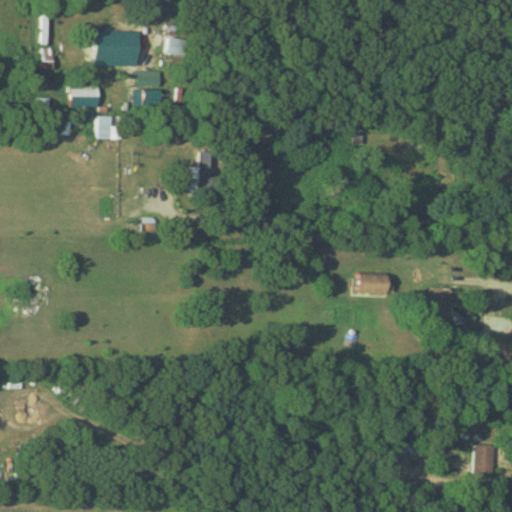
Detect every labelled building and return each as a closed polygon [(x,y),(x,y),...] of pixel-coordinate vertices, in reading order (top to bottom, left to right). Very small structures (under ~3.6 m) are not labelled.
[(164,52),(184,56),(187,41),(167,36),(164,52)] [(137,58),(137,40),(94,40),(94,58),(137,58)] [(68,107),(97,107),(97,85),(68,85),(68,107)] [(118,138),(118,118),(96,118),(96,138),(118,138)] [(511,180),(511,144),(502,144),(503,165),(486,166),(486,181),(511,180)] [(215,176),(207,176),(207,151),(196,151),(196,198),(215,198),(215,176)] [(387,292),(387,275),(353,275),(353,292),(387,292)] [(478,357),(506,362),(510,339),(482,335),(478,357)] [(491,446),(471,446),(471,475),(491,475),(491,446)]
